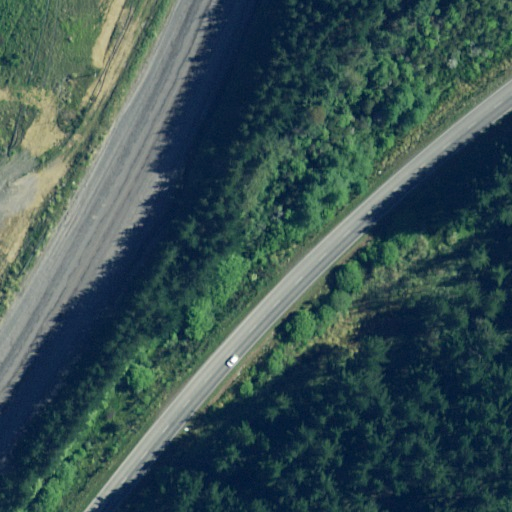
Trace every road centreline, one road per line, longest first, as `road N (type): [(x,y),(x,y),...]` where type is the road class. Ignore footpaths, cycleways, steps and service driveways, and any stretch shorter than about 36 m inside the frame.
road 1 (tertiary): [(99,511),(226,355),(329,250),(511,106)]
road 2 (tertiary): [(0,400),(106,230),(217,0)]
